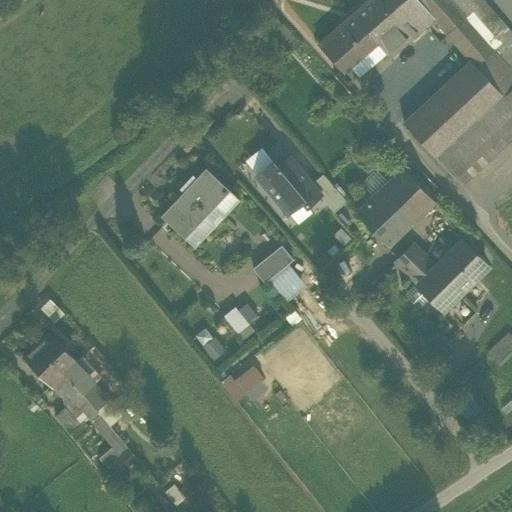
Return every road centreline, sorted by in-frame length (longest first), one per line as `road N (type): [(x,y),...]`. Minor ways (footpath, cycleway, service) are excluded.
road 1 (residential): [(0,315),(187,125),(267,24),(262,0)]
road 2 (track): [(492,464),(365,315)]
road 3 (track): [(511,257),(381,114)]
